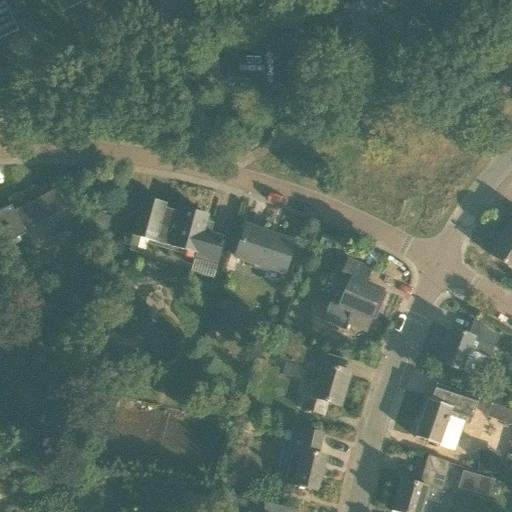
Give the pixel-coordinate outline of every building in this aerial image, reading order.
[(0,0),(0,36),(15,28),(1,0),(0,0)] [(54,0),(59,10),(78,0),(54,0)] [(395,8),(397,15),(404,35),(428,26),(419,0),(326,0),(342,48),(370,39),(363,18),(395,8)] [(289,28),(309,27),(308,2),(288,2),(289,28)] [(289,88),(287,38),(265,38),(266,43),(260,43),(257,46),(257,50),(226,48),(225,61),(204,59),(203,81),(226,82),(226,78),(267,79),(267,89),(289,88)] [(26,231),(65,210),(67,209),(57,188),(56,189),(14,212),(11,206),(0,212),(0,244),(1,247),(27,234),(26,231)] [(213,279),(218,260),(223,243),(221,242),(222,238),(209,234),(211,227),(205,226),(208,215),(181,208),(179,216),(164,211),(166,204),(143,198),(141,204),(134,202),(124,235),(132,237),(129,248),(145,252),(148,241),(196,254),(191,273),(213,279)] [(511,239),(511,218),(503,234),(511,239)] [(280,284),(284,274),(294,242),(247,226),(236,257),(267,268),(264,278),(280,284)] [(511,269),(511,239),(503,234),(489,255),(511,269)] [(371,270),(348,261),(346,264),(338,261),(333,273),(341,276),(339,280),(349,284),(337,311),(334,310),(329,322),(345,328),(347,323),(365,331),(371,317),(374,319),(380,306),(377,304),(382,291),(365,284),(371,270)] [(489,359),(498,337),(475,323),(469,336),(452,330),(439,363),(460,372),(469,350),(478,354),(489,359)] [(350,373),(312,362),(314,350),(295,345),(283,342),(279,359),(304,365),(302,369),(305,370),(319,375),(317,382),(309,380),(301,409),(323,416),(327,403),(340,407),(350,373)] [(63,380),(51,380),(51,394),(63,394),(63,380)] [(470,422),(478,400),(436,386),(430,401),(427,400),(414,437),(455,451),(466,421),(470,422)] [(511,410),(492,402),(487,416),(510,425),(511,419),(511,410)] [(322,491),(325,478),(321,477),(326,457),(317,455),(321,434),(295,428),(282,483),(318,492),(322,491)] [(441,498),(447,476),(451,463),(428,456),(420,485),(401,479),(391,511),(436,511),(437,509),(441,498)] [(477,457),(477,472),(499,472),(499,457),(477,457)] [(511,465),(511,467),(503,480),(511,485),(511,465)] [(461,469),(456,486),(488,496),(493,478),(461,469)] [(235,484),(232,496),(247,500),(250,500),(253,488),(235,484)] [(232,498),(229,510),(237,511),(239,511),(240,509),(244,510),(246,502),(247,501),(232,498)]
